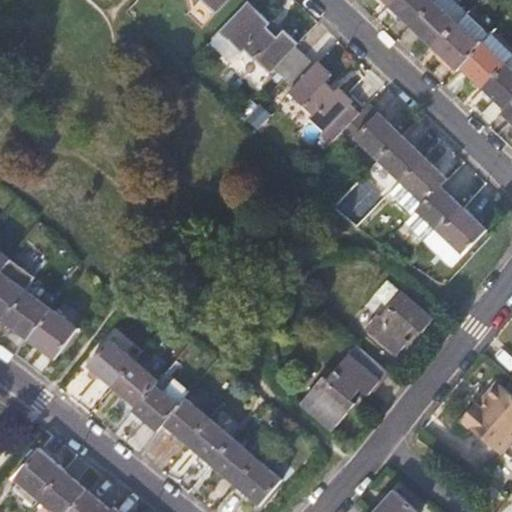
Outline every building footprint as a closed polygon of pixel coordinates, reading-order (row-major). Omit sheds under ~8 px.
[(385,0),(406,19),(423,0),(385,0)] [(423,0),(406,19),(429,41),(452,17),(433,0),(423,0)] [(268,60),(279,71),(299,49),(289,38),(292,35),(278,23),(272,29),(261,18),(265,15),(252,3),(223,32),(237,45),(241,42),(264,64),(268,60)] [(429,41),(452,63),(455,60),(475,39),(452,17),(429,41)] [(502,58),(478,35),(475,39),(455,60),(478,82),(502,58)] [(355,106),(344,96),(346,94),(333,81),(330,85),(321,75),(327,68),(313,55),(309,59),(299,49),(279,71),(288,80),(284,85),(308,108),(305,111),(319,123),(323,118),(334,128),(355,106)] [(511,67),(502,58),(478,82),(501,104),(511,92),(511,67)] [(497,107),(511,121),(511,92),(501,104),(497,107)] [(350,131),(373,153),(396,129),(363,97),(355,106),(334,128),(329,133),(339,143),(350,131)] [(334,128),(323,118),(319,123),(313,129),(323,139),(329,133),(334,128)] [(373,153),(396,176),(419,151),(396,129),(373,153)] [(435,179),(442,173),(419,151),(396,176),(385,187),(408,208),(418,197),(435,179)] [(400,217),(423,239),(435,226),(458,202),(435,179),(418,197),(408,208),(400,217)] [(458,202),(435,226),(423,239),(446,262),(459,249),(482,225),(458,202)] [(0,266),(0,267),(8,255),(0,248),(0,266)] [(25,285),(0,267),(0,266),(0,315),(2,317),(25,285)] [(50,303),(25,285),(2,317),(27,335),(50,303)] [(374,312),(362,327),(394,353),(406,338),(403,335),(413,324),(420,329),(430,316),(399,290),(377,315),(374,312)] [(77,323),(50,303),(27,335),(54,354),(77,323)] [(84,358),(113,383),(135,356),(107,332),(84,358)] [(366,395),(386,369),(354,344),(350,341),(340,354),(344,357),(325,379),(322,376),(296,407),(328,433),(352,403),(349,400),(359,389),(366,395)] [(113,383),(137,403),(156,381),(159,377),(135,356),(113,383)] [(164,420),(180,402),(186,394),(191,389),(178,377),(166,390),(156,381),(137,403),(134,406),(158,428),(164,420)] [(511,435),(511,397),(498,384),(496,385),(491,386),(485,393),(485,399),(477,408),(472,402),(457,418),(496,453),(511,435)] [(164,420),(188,441),(210,415),(186,394),(180,402),(164,420)] [(188,441),(212,461),(234,435),(210,415),(188,441)] [(212,461),(237,483),(259,457),(234,435),(212,461)] [(22,483),(16,490),(29,502),(36,494),(61,465),(36,443),(11,472),(15,476),(22,483)] [(237,483),(261,503),(283,478),(259,457),(237,483)] [(36,494),(57,511),(63,511),(86,486),(61,465),(36,494)] [(9,484),(16,490),(22,483),(15,476),(9,484)] [(63,511),(105,511),(110,507),(86,486),(63,511)] [(392,488),(372,511),(417,511),(418,511),(392,488)] [(105,511),(124,511),(113,503),(110,507),(105,511)]
